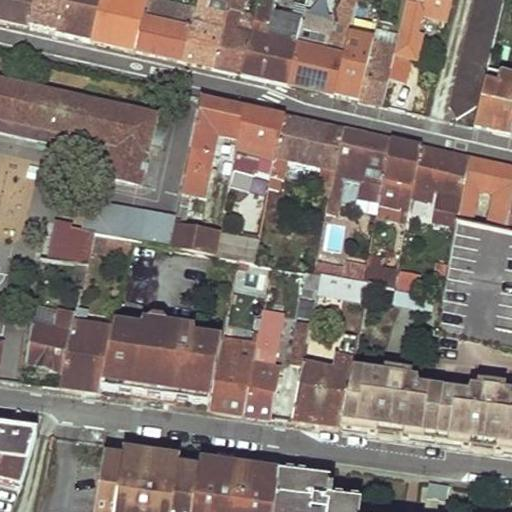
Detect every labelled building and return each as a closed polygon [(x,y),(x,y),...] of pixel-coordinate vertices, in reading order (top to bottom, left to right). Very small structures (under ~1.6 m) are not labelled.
[(0,0),(0,24),(27,30),(34,0),(0,0)] [(34,0),(27,30),(53,37),(61,0),(34,0)] [(61,0),(53,37),(90,45),(99,0),(61,0)] [(99,0),(90,45),(134,54),(147,4),(129,0),(99,0)] [(147,0),(147,4),(134,54),(183,66),(195,13),(160,6),(160,0),(147,0)] [(198,0),(195,13),(183,66),(211,72),(225,16),(206,12),(209,0),(198,0)] [(209,0),(206,12),(225,16),(228,4),(212,0),(209,0)] [(225,16),(211,72),(241,79),(250,39),(234,34),(238,16),(242,0),(229,0),(228,4),(225,16)] [(250,39),(241,79),(285,88),(301,25),(269,16),(273,0),(259,0),(255,20),(250,39)] [(307,0),(301,25),(285,88),(331,99),(354,12),(336,7),(323,56),(308,51),(316,17),(324,19),(328,0),(307,0)] [(357,0),(354,12),(331,99),(355,104),(374,33),(360,30),(367,0),(365,0),(357,0)] [(449,2),(439,0),(405,0),(397,37),(391,61),(403,63),(407,50),(411,51),(418,19),(444,25),(449,2)] [(464,35),(470,46),(459,52),(465,64),(455,70),(462,81),(450,88),(457,99),(446,106),(453,119),(479,105),(487,72),(503,0),(473,0),(479,10),(469,16),(475,29),(464,35)] [(234,34),(250,39),(255,20),(238,16),(234,34)] [(374,33),(355,104),(379,110),(391,61),(397,37),(374,32),(374,33)] [(479,105),(472,131),(507,138),(511,117),(511,78),(506,77),(487,72),(479,105)] [(0,134),(101,157),(96,179),(107,181),(140,188),(157,119),(0,83),(0,134)] [(201,100),(176,225),(175,229),(186,230),(192,202),(204,204),(217,145),(237,149),(245,110),(201,100)] [(245,110),(237,149),(247,151),(276,157),(283,119),(245,110)] [(283,119),(276,157),(269,190),(279,192),(281,181),(285,181),(288,163),(321,170),(316,188),(319,189),(317,201),(328,203),(329,199),(342,132),(283,119)] [(342,132),(329,199),(352,203),(353,200),(379,204),(380,200),(392,143),(342,132)] [(392,143),(380,200),(395,203),(399,185),(414,188),(422,150),(392,143)] [(247,151),(237,149),(233,170),(243,172),(247,151)] [(422,150),(414,188),(411,202),(422,205),(424,200),(433,202),(437,183),(444,184),(436,225),(455,229),(456,225),(459,208),(463,190),(468,161),(422,150)] [(511,170),(468,161),(463,190),(496,197),(491,225),(475,222),(476,211),(459,208),(456,225),(507,235),(510,217),(511,201),(511,170)] [(107,181),(96,179),(89,209),(100,211),(107,181)] [(100,211),(89,209),(83,236),(93,237),(100,211)] [(135,217),(100,211),(93,237),(151,247),(157,222),(135,217)] [(176,225),(157,222),(151,247),(171,251),(175,229),(176,225)] [(455,229),(441,300),(434,337),(511,352),(511,236),(507,235),(456,225),(455,229)] [(175,229),(171,251),(215,258),(219,236),(186,230),(175,229)] [(83,236),(76,234),(69,267),(76,268),(85,270),(93,237),(83,236)] [(219,236),(215,258),(240,262),(254,265),(259,243),(219,236)] [(316,264),(314,275),(322,276),(363,283),(365,272),(316,264)] [(85,270),(76,268),(75,276),(84,278),(85,270)] [(371,269),(368,284),(393,290),(397,274),(371,269)] [(397,272),(396,292),(417,294),(419,273),(397,272)] [(301,273),(300,282),(306,284),(303,296),(317,299),(319,288),(322,276),(314,275),(301,273)] [(322,276),(319,288),(365,296),(367,284),(363,283),(322,276)] [(62,310),(35,305),(32,326),(58,331),(62,310)] [(32,326),(26,367),(63,373),(75,320),(76,313),(62,310),(58,331),(32,326)] [(254,365),(244,415),(272,419),(280,370),(273,368),(282,317),(264,314),(254,365)] [(115,328),(75,320),(63,373),(60,389),(100,394),(102,388),(115,328)] [(300,322),(291,363),(303,366),(306,350),(311,326),(312,324),(300,322)] [(115,328),(102,388),(208,402),(221,344),(222,341),(191,337),(191,331),(166,327),(142,324),(141,329),(115,326),(115,328)] [(311,326),(306,350),(319,353),(324,328),(311,326)] [(344,335),(340,357),(353,359),(358,337),(344,335)] [(221,344),(208,402),(206,410),(244,415),(254,365),(233,362),(235,346),(221,344)] [(340,357),(337,373),(344,374),(346,368),(351,369),(353,359),(340,357)] [(303,366),(291,422),(340,429),(351,372),(351,369),(346,368),(344,374),(337,373),(303,366)] [(491,430),(489,442),(492,451),(502,452),(503,447),(511,448),(511,403),(511,396),(497,394),(499,385),(484,383),(482,392),(470,390),(469,397),(416,390),(417,382),(404,380),(405,371),(389,369),(387,378),(351,372),(340,429),(342,429),(343,424),(369,428),(368,433),(375,434),(383,430),(386,415),(397,417),(395,430),(397,437),(410,439),(411,434),(461,441),(460,446),(472,447),(478,442),(480,429),(491,430)] [(386,415),(383,430),(375,434),(382,435),(397,437),(395,430),(397,417),(386,415)] [(480,429),(478,442),(472,447),(476,448),(492,451),(489,442),(491,430),(480,429)] [(0,430),(0,482),(19,485),(34,436),(0,430)] [(132,458),(105,454),(104,463),(131,466),(132,458)] [(131,466),(104,463),(95,511),(191,511),(197,475),(166,471),(167,462),(132,458),(131,466)] [(198,466),(167,462),(166,471),(197,475),(198,466)] [(272,511),(277,476),(198,466),(197,475),(191,511),(272,511)] [(310,511),(311,502),(330,504),(331,494),(327,494),(329,483),(285,477),(277,476),(272,511),(310,511)] [(311,502),(310,511),(358,511),(359,508),(330,504),(311,502)]
